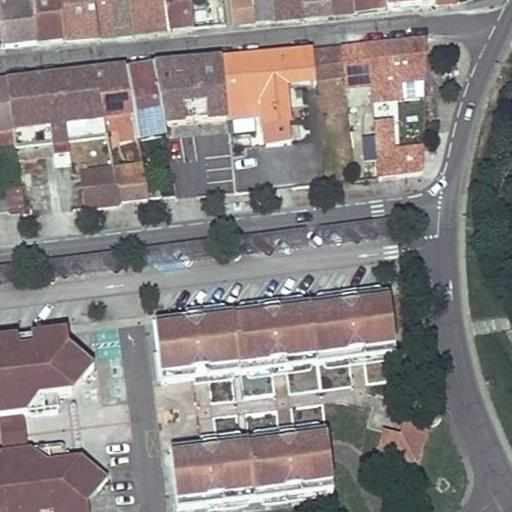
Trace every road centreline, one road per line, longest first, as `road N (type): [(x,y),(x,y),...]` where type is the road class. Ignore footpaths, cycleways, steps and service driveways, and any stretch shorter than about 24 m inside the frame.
road 1 (residential): [(499,38),(441,23),(0,63)]
road 2 (residential): [(0,255),(444,203)]
road 3 (residential): [(440,250),(124,286)]
road 4 (residential): [(511,504),(458,370),(445,324),(440,250)]
road 5 (residential): [(148,511),(124,286)]
road 6 (residential): [(444,203),(463,125),(499,38)]
road 7 (residential): [(124,286),(0,301)]
